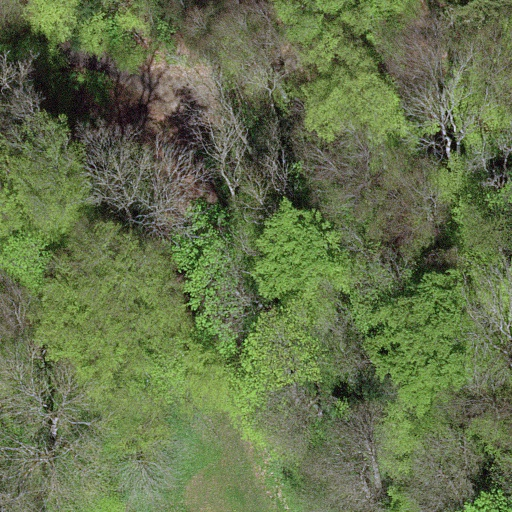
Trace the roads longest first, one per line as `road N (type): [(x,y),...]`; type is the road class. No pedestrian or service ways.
road 1 (track): [(0,46),(67,52),(171,79),(220,78),(387,30),(511,21)]
road 2 (track): [(0,230),(171,79)]
